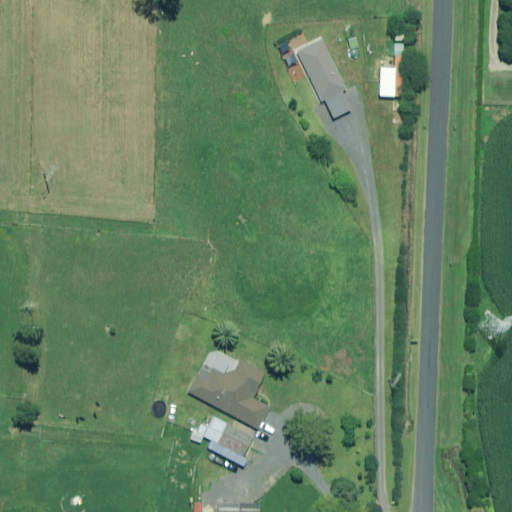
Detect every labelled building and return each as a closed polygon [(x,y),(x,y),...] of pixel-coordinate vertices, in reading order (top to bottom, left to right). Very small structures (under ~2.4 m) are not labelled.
[(349,90),(324,39),(298,52),(323,103),(349,90)] [(210,282),(197,279),(190,304),(204,307),(210,282)] [(220,364),(214,374),(208,371),(205,376),(199,373),(189,391),(258,429),(271,407),(254,397),(268,372),(243,358),(235,372),(220,364)] [(256,437),(216,417),(207,434),(197,430),(193,439),(202,444),(206,436),(246,456),(256,437)] [(250,458),(213,443),(209,451),(246,467),(250,458)]
